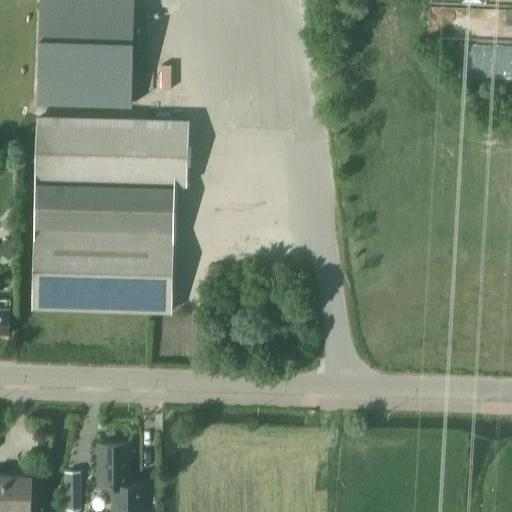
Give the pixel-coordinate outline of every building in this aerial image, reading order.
[(40,0),(38,101),(131,104),(133,0),(40,0)] [(282,0),(283,11),(298,9),(296,0),(282,0)] [(188,122),(36,117),(32,306),(172,313),(175,183),(187,183),(188,122)] [(17,251),(6,240),(0,246),(12,257),(17,251)] [(0,333),(8,333),(9,307),(0,306),(0,333)] [(102,485),(112,485),(129,485),(129,484),(128,472),(128,442),(98,443),(98,485),(102,485)] [(0,472),(0,511),(30,511),(32,474),(0,472)] [(129,485),(112,485),(112,511),(142,511),(142,485),(143,483),(129,484),(129,485)] [(80,490),(66,490),(66,507),(80,507),(80,490)]
